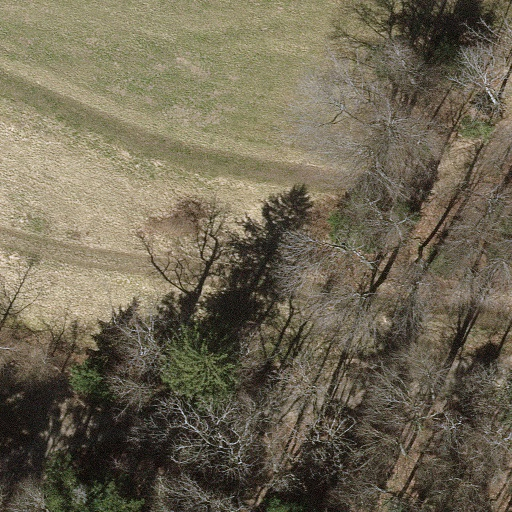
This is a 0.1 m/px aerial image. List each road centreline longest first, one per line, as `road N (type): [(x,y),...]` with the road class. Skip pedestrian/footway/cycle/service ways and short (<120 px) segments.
road 1 (track): [(51,438),(511,364)]
road 2 (track): [(0,463),(48,454),(54,417),(0,384)]
